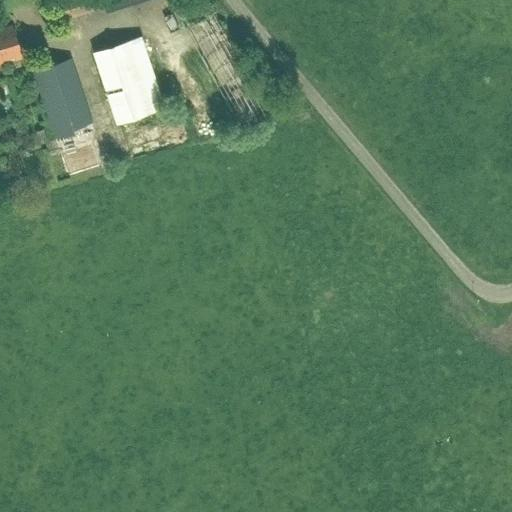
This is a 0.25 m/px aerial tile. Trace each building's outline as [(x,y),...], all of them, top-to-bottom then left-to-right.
[(103,5),(101,0),(56,0),(62,18),(103,5)] [(101,0),(103,5),(104,9),(131,0),(101,0)] [(199,4),(181,15),(199,43),(217,32),(199,4)] [(0,63),(22,56),(12,24),(0,27),(0,63)] [(93,38),(110,111),(162,98),(144,25),(93,38)] [(93,128),(70,57),(32,69),(67,176),(99,165),(87,130),(93,128)]
